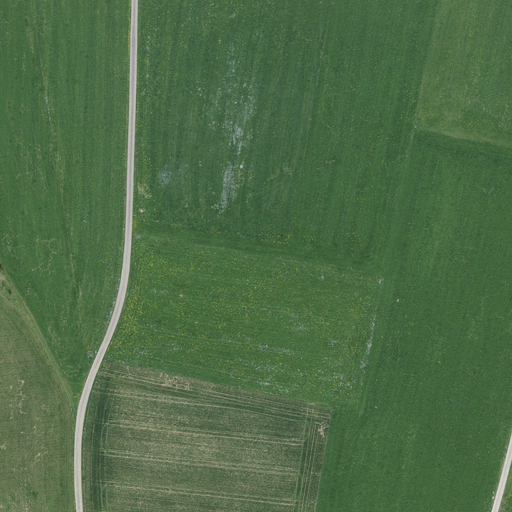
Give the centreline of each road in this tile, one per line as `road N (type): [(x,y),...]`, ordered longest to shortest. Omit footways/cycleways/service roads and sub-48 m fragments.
road 1 (track): [(80,511),(81,414),(124,276),(135,0)]
road 2 (track): [(81,414),(0,272)]
